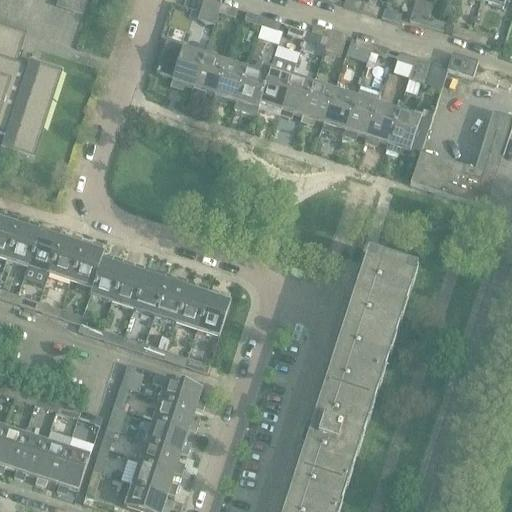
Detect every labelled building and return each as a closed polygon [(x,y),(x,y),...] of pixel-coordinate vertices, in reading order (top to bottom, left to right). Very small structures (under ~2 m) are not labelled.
[(81,17),(86,0),(59,0),(57,9),(81,17)] [(502,10),(505,0),(481,0),(480,3),(502,10)] [(218,16),(221,7),(203,1),(197,22),(214,27),(218,16)] [(358,14),(361,6),(345,1),(342,9),(358,14)] [(428,22),(433,8),(416,2),(408,24),(425,29),(428,22)] [(188,24),(188,5),(171,6),(171,24),(188,24)] [(375,20),(377,11),(361,6),(358,14),(375,20)] [(234,21),(237,12),(221,7),(218,16),(234,21)] [(397,27),(400,19),(382,13),(380,21),(397,27)] [(260,29),(263,21),(246,15),(243,24),(260,29)] [(277,35),(280,26),(263,21),(260,29),(277,35)] [(441,35),(444,27),(428,22),(425,29),(441,35)] [(31,163),(61,73),(30,63),(26,68),(16,65),(25,36),(0,27),(0,135),(5,137),(0,152),(31,163)] [(327,42),(330,33),(312,27),(309,36),(327,42)] [(302,43),(305,34),(288,29),(285,37),(302,43)] [(468,43),(470,35),(453,30),(451,37),(468,43)] [(338,61),(344,43),(346,38),(330,33),(327,42),(318,70),(319,70),(315,82),(319,83),(323,71),(327,57),(338,61)] [(484,48),(487,41),(470,35),(468,43),(484,48)] [(373,47),(356,41),(353,50),(370,56),(373,47)] [(385,61),(388,52),(373,47),(370,56),(385,61)] [(190,98),(204,58),(181,51),(168,90),(181,94),(183,89),(192,91),(190,98)] [(413,69),(415,60),(398,55),(395,64),(413,69)] [(471,82),(477,65),(452,57),(446,74),(471,82)] [(212,105),(225,65),(204,58),(190,98),(196,100),(199,94),(213,99),(211,105),(212,105)] [(350,70),(352,61),(347,59),(344,68),(350,70)] [(440,93),(446,74),(430,69),(431,66),(415,60),(413,69),(406,89),(403,89),(401,95),(404,96),(404,94),(412,96),(415,87),(419,88),(420,86),(440,93)] [(255,119),(257,112),(274,61),(273,61),(270,69),(262,66),(258,76),(246,72),(233,112),(255,119)] [(278,119),(295,68),(274,61),(257,112),(269,116),(278,119)] [(246,72),(225,65),(212,105),(218,107),(220,101),(235,106),(233,112),(246,72)] [(299,126),(313,86),(293,79),(297,69),(295,68),(278,119),(285,122),(287,116),(301,120),(299,126)] [(379,102),(390,69),(388,68),(377,101),(379,102)] [(381,103),(392,70),(390,69),(379,102),(381,103)] [(321,133),(334,93),(313,86),(299,126),(306,128),(308,122),(322,127),(320,133),(321,133)] [(342,140),(356,100),(334,93),(321,133),(331,137),(333,130),(344,134),(342,140)] [(363,147),(377,107),(376,107),(377,103),(371,101),(370,105),(356,100),(342,140),(349,142),(351,136),(365,141),(363,147)] [(385,154),(398,114),(377,107),(363,147),(370,149),(372,143),(387,148),(384,154),(385,154)] [(478,159),(475,168),(499,176),(502,167),(511,138),(511,116),(494,111),(478,159)] [(419,155),(431,118),(421,115),(419,121),(398,114),(385,154),(397,158),(399,152),(408,155),(409,151),(419,155)] [(480,211),(490,180),(419,157),(409,188),(480,211)] [(0,261),(5,263),(17,228),(15,228),(17,221),(10,218),(6,220),(5,224),(0,222),(0,261)] [(27,270),(39,235),(36,234),(38,227),(31,225),(27,227),(26,231),(17,228),(5,263),(27,270)] [(48,277),(60,243),(57,242),(59,235),(52,232),(48,234),(47,238),(39,235),(27,270),(48,277)] [(70,284),(81,250),(79,249),(81,242),(74,240),(70,242),(69,245),(60,243),(48,277),(70,284)] [(91,291),(101,263),(103,257),(100,256),(102,249),(95,247),(91,249),(90,252),(81,250),(70,284),(91,291)] [(337,511),(415,274),(371,260),(366,258),(313,423),(306,421),(299,443),(306,445),(284,511),(337,511)] [(111,305),(123,271),(120,270),(122,263),(116,261),(112,263),(110,266),(101,263),(91,291),(90,298),(111,305)] [(132,312),(144,277),(141,277),(144,270),(137,268),(133,270),(131,273),(123,271),(111,305),(132,312)] [(154,319),(165,284),(162,283),(164,277),(157,274),(153,276),(152,280),(144,277),(132,312),(154,319)] [(175,326),(186,291),(183,290),(186,283),(179,281),(175,283),(174,287),(165,284),(154,319),(175,326)] [(197,334),(209,299),(205,298),(207,291),(200,288),(196,290),(195,294),(186,291),(175,326),(197,334)] [(0,302),(15,307),(17,299),(0,293),(0,302)] [(218,340),(229,306),(226,304),(228,297),(222,295),(220,302),(209,299),(197,334),(218,340)] [(36,314),(39,306),(17,299),(15,307),(36,314)] [(57,321),(60,313),(39,306),(36,314),(57,321)] [(80,326),(82,320),(60,313),(57,321),(79,328),(80,326)] [(99,343),(102,333),(80,326),(79,328),(77,335),(99,343)] [(120,349),(123,340),(102,333),(99,343),(120,349)] [(142,356),(144,347),(123,340),(120,349),(142,356)] [(162,363),(165,354),(144,347),(142,356),(162,363)] [(186,371),(188,362),(165,354),(162,363),(186,371)] [(206,377),(209,369),(188,362),(186,371),(206,377)] [(128,393),(136,371),(127,368),(119,390),(128,393)] [(197,402),(200,393),(165,381),(158,403),(194,415),(194,412),(201,414),(203,408),(201,404),(197,402)] [(0,397),(13,402),(16,393),(0,387),(0,397)] [(121,415),(128,393),(119,390),(113,412),(121,415)] [(34,409),(38,400),(16,393),(13,402),(34,409)] [(55,416),(58,407),(38,400),(34,409),(55,416)] [(190,426),(194,415),(158,403),(151,425),(187,436),(187,434),(194,436),(197,428),(190,426)] [(77,423),(80,414),(58,407),(55,416),(77,423)] [(115,436),(121,415),(113,412),(106,433),(115,436)] [(98,430),(101,422),(80,414),(77,423),(98,430)] [(184,444),(186,437),(187,436),(151,425),(144,445),(180,456),(187,458),(190,450),(189,445),(184,444)] [(12,474),(24,439),(3,432),(0,440),(0,476),(2,475),(4,471),(12,474)] [(108,457),(115,436),(106,433),(99,454),(108,457)] [(34,481),(44,446),(24,439),(12,474),(15,475),(12,482),(19,484),(23,482),(25,478),(34,481)] [(177,466),(180,456),(144,445),(137,467),(172,479),(173,476),(180,478),(182,472),(180,468),(177,466)] [(55,488),(67,453),(44,446),(34,481),(37,482),(35,489),(41,491),(45,489),(47,485),(55,488)] [(77,495),(88,460),(67,453),(55,488),(57,489),(55,495),(63,498),(65,491),(77,495)] [(101,479),(107,458),(108,457),(99,454),(92,476),(101,479)] [(170,487),(172,479),(137,467),(131,488),(166,499),(167,497),(173,500),(177,489),(170,487)] [(94,500),(100,480),(101,479),(92,476),(85,497),(94,500)] [(163,511),(162,511),(165,502),(166,499),(131,488),(123,510),(128,511),(163,511)]
